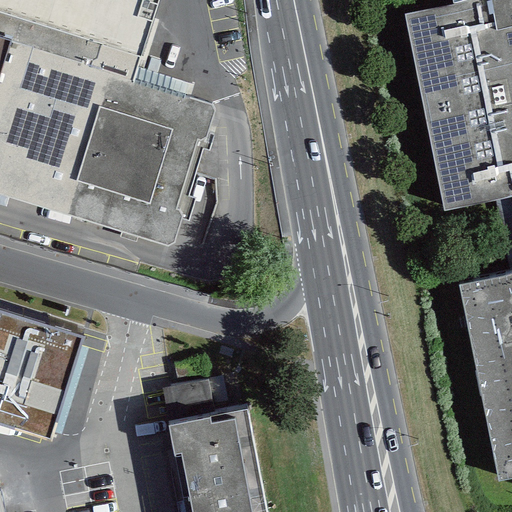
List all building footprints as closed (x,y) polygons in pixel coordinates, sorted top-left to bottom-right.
[(0,0),(0,195),(182,253),(217,109),(149,87),(153,66),(139,57),(150,16),(156,0),(0,0)] [(511,0),(497,0),(412,21),(458,207),(511,193),(511,0)] [(511,281),(467,290),(502,484),(511,482),(511,281)] [(83,326),(0,300),(0,423),(50,439),(83,326)] [(266,511),(249,408),(171,422),(186,511),(266,511)]
